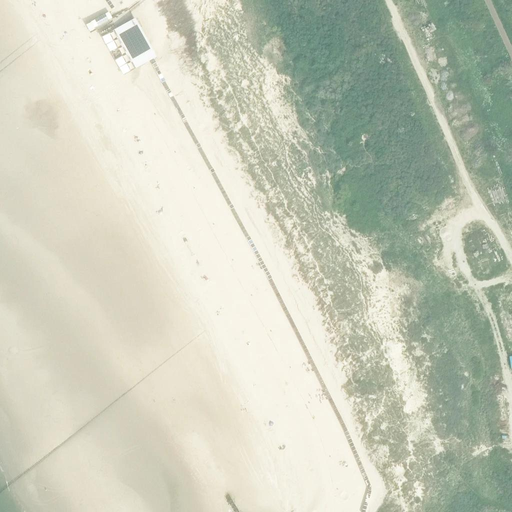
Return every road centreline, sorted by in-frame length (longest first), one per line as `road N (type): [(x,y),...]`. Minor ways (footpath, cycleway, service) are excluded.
road 1 (track): [(385,0),(511,264)]
road 2 (track): [(478,202),(453,232),(494,325),(511,417)]
